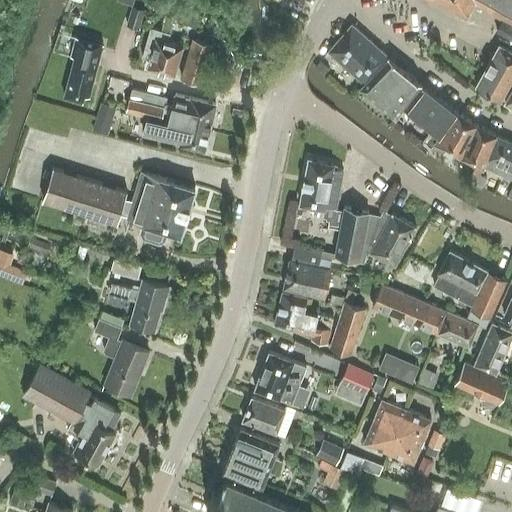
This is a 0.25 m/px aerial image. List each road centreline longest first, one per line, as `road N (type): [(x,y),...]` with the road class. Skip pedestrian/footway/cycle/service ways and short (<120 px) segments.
road 1 (tertiary): [(148,511),(234,310),(279,107)]
road 2 (unclassified): [(511,236),(423,190),(313,108),(281,102)]
road 3 (residential): [(511,123),(334,0)]
road 4 (residential): [(279,107),(116,69)]
road 5 (residential): [(0,482),(17,463),(34,463),(128,511)]
